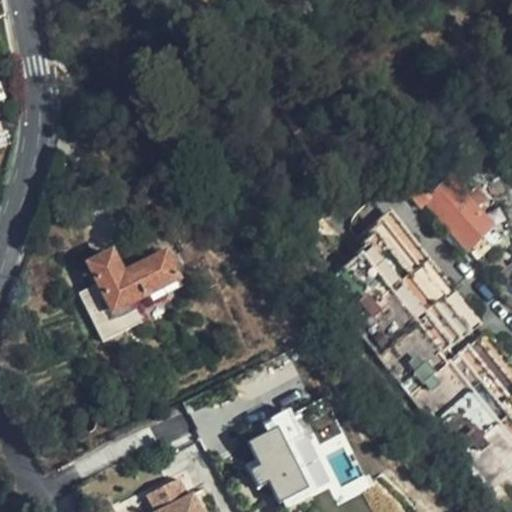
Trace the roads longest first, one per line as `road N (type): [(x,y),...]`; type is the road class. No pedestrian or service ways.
road 1 (tertiary): [(24,0),(37,144),(0,274)]
road 2 (residential): [(511,335),(405,205)]
road 3 (residential): [(56,511),(0,403)]
